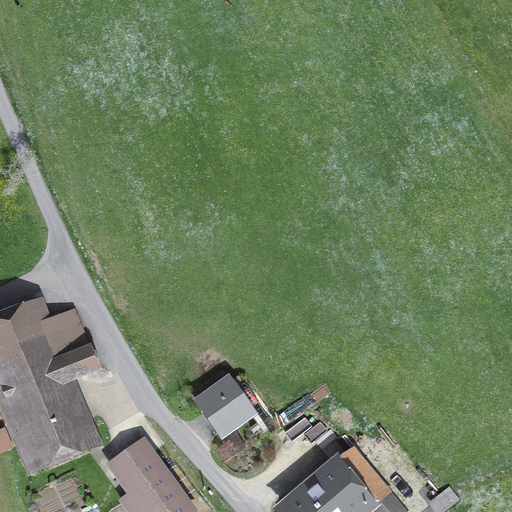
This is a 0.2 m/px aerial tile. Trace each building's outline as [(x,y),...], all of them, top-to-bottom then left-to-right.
[(94,350),(77,309),(39,325),(33,309),(0,323),(0,372),(36,461),(87,440),(62,381),(91,369),(85,354),(94,350)] [(202,402),(224,433),(251,413),(229,383),(202,402)] [(0,425),(0,448),(14,444),(8,423),(0,425)] [(112,467),(132,495),(125,501),(132,511),(191,511),(143,444),(112,467)] [(406,511),(383,485),(380,487),(347,449),(332,462),(339,470),(291,511),(353,511),(363,503),(370,511),(406,511)]
